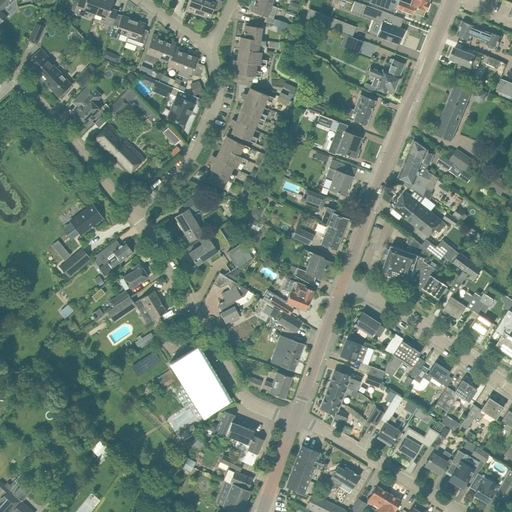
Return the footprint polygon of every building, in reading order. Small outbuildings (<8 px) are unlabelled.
[(12,0),(0,0),(0,22),(8,14),(3,10),(12,0)] [(69,9),(75,10),(78,1),(76,0),(72,0),(72,1),(69,9)] [(88,11),(95,13),(99,0),(78,0),(78,1),(75,10),(74,12),(86,17),(88,11)] [(99,0),(95,13),(102,16),(100,21),(112,26),(113,22),(116,13),(117,11),(111,8),(113,0),(99,0)] [(189,0),(186,10),(187,11),(187,9),(191,10),(191,12),(198,15),(203,0),(189,0)] [(222,0),(220,0),(203,0),(198,15),(205,17),(206,16),(212,18),(213,14),(211,14),(214,7),(219,9),(222,0)] [(276,7),(271,5),(257,0),(253,0),(250,11),(266,16),(264,22),(278,27),(283,29),(290,31),(292,25),(274,19),(272,18),(276,7)] [(398,0),(369,0),(369,3),(395,12),(396,8),(403,11),(412,14),(413,12),(423,16),(425,10),(427,11),(430,3),(428,2),(429,0),(411,0),(410,4),(398,0)] [(360,14),(359,15),(360,15),(373,19),(379,22),(381,23),(377,33),(376,35),(376,36),(377,36),(398,44),(399,44),(404,29),(403,30),(398,27),(398,26),(401,19),(403,19),(363,4),(360,14)] [(121,15),(116,13),(113,22),(112,26),(109,36),(118,39),(120,33),(127,36),(133,19),(126,16),(125,18),(122,17),(122,15),(121,15)] [(312,20),(351,35),(352,35),(341,31),(344,24),(314,13),(312,18),(312,20)] [(127,36),(125,41),(143,48),(148,31),(143,29),(145,23),(144,23),(144,24),(140,23),(141,21),(133,19),(127,36)] [(476,26),(462,20),(456,35),(466,39),(470,41),(473,35),(487,40),(486,44),(497,48),(501,36),(491,32),(476,26)] [(44,26),(36,23),(28,40),(36,44),(44,26)] [(252,80),(253,76),(261,77),(261,71),(255,70),(256,64),(266,65),(267,60),(260,59),(261,52),(258,51),(259,45),(265,46),(266,40),(260,40),(262,27),(249,26),(250,23),(245,23),(243,37),(240,37),(234,78),(252,80)] [(157,35),(153,33),(146,52),(157,57),(163,41),(156,38),(157,35)] [(163,41),(157,57),(168,61),(169,61),(174,46),(175,46),(176,42),(172,41),(171,43),(163,41)] [(179,47),(175,46),(174,46),(169,61),(168,61),(167,65),(179,69),(185,53),(178,50),(179,47)] [(474,78),(482,58),(454,47),(450,59),(469,66),(466,75),(474,78)] [(26,62),(43,81),(57,69),(48,60),(50,58),(41,49),(26,62)] [(105,50),(102,57),(116,63),(119,57),(105,50)] [(199,58),(185,53),(179,69),(190,74),(195,62),(197,63),(199,58)] [(489,56),(486,64),(503,71),(506,64),(489,56)] [(370,66),(367,74),(374,76),(371,84),(376,86),(376,87),(375,88),(376,88),(386,92),(387,89),(393,92),(398,79),(404,63),(395,60),(390,58),(389,60),(392,62),(388,72),(382,69),(382,71),(370,66)] [(150,75),(152,70),(147,68),(150,62),(144,59),(139,70),(150,75)] [(94,73),(97,70),(90,64),(75,81),(82,87),(94,73)] [(43,81),(58,97),(71,84),(57,69),(43,81)] [(164,75),(152,70),(150,75),(161,80),(164,75)] [(173,85),(174,82),(175,80),(164,75),(161,80),(173,85)] [(511,83),(501,79),(496,91),(511,97),(511,83)] [(156,80),(151,90),(167,97),(172,87),(156,80)] [(173,85),(172,87),(184,92),(186,87),(174,82),(173,85)] [(282,98),(289,101),(295,87),(285,83),(283,87),(290,90),(288,95),(280,92),(277,99),(280,101),(282,98)] [(73,101),(79,107),(72,113),(86,126),(96,116),(95,115),(100,109),(94,104),(102,96),(89,84),(73,101)] [(455,84),(435,134),(452,141),(472,91),(455,84)] [(136,94),(129,88),(110,108),(109,109),(117,117),(130,105),(128,103),(136,94)] [(272,103),(274,98),(250,88),(246,96),(250,97),(247,104),(243,103),(237,118),(240,119),(237,127),(234,125),(231,133),(255,143),(257,138),(251,136),(257,123),(262,125),(266,115),(261,113),(266,100),(272,103)] [(477,91),(475,99),(483,101),(485,93),(477,91)] [(349,108),(345,117),(365,125),(375,100),(370,98),(370,97),(369,97),(368,97),(360,94),(354,110),(349,108)] [(176,96),(167,117),(185,125),(194,104),(176,96)] [(305,108),(319,114),(321,115),(324,107),(308,101),(307,102),(301,99),(298,105),(305,108)] [(154,112),(146,119),(151,123),(156,123),(161,119),(154,112)] [(341,143),(333,140),(328,151),(338,155),(339,152),(348,155),(348,154),(355,157),(358,149),(355,148),(356,144),(358,145),(360,138),(356,137),(357,136),(343,130),(345,124),(321,115),(319,114),(315,123),(337,131),(336,135),(343,138),(341,143)] [(93,139),(110,156),(125,140),(108,123),(93,139)] [(168,128),(163,131),(172,143),(177,140),(168,128)] [(300,142),(303,135),(291,130),(288,138),(300,142)] [(266,148),(271,138),(266,135),(265,138),(266,139),(266,140),(265,140),(262,146),(266,148)] [(247,152),(249,147),(226,136),(223,143),(226,145),(217,163),(213,162),(210,169),(213,170),(207,181),(222,189),(228,178),(233,180),(236,175),(230,173),(233,167),(236,168),(239,162),(245,165),(247,160),(238,155),(241,149),(247,152)] [(125,140),(110,156),(129,174),(144,158),(125,140)] [(414,140),(405,160),(427,169),(433,154),(427,152),(428,150),(414,140)] [(260,152),(255,163),(259,165),(264,153),(260,152)] [(328,156),(316,152),(314,156),(326,163),(328,156)] [(449,168),(453,163),(443,156),(440,161),(449,168)] [(353,176),(355,169),(332,159),(324,178),(332,181),(328,189),(344,195),(352,176),(353,176)] [(415,189),(426,196),(430,199),(433,193),(426,189),(433,173),(429,172),(429,170),(427,169),(405,160),(398,177),(414,183),(412,188),(415,189)] [(462,170),(459,175),(468,182),(472,177),(462,170)] [(299,193),(303,195),(301,201),(320,208),(325,196),(306,189),(305,191),(301,189),(299,193)] [(394,208),(404,217),(410,209),(413,212),(420,203),(426,196),(415,189),(410,195),(406,192),(394,208)] [(242,197),(240,202),(248,206),(250,201),(242,197)] [(189,214),(199,208),(193,198),(183,204),(186,210),(175,217),(189,240),(202,233),(194,220),(193,220),(189,214)] [(404,217),(413,224),(419,216),(424,220),(431,211),(420,203),(413,212),(410,209),(404,217)] [(103,219),(92,204),(70,221),(81,235),(89,229),(88,228),(92,225),(93,227),(103,219)] [(458,206),(452,215),(459,220),(461,217),(465,220),(468,216),(464,213),(465,211),(458,206)] [(321,222),(328,224),(339,229),(339,227),(344,229),(348,219),(336,214),(337,211),(326,207),(321,222)] [(428,236),(438,223),(447,230),(449,226),(440,219),(441,219),(431,211),(424,220),(419,216),(413,224),(428,236)] [(442,217),(448,221),(452,215),(447,211),(442,217)] [(459,220),(452,215),(448,221),(455,226),(459,220)] [(495,227),(488,223),(484,229),(491,233),(495,227)] [(328,224),(320,244),(336,250),(344,229),(339,227),(339,229),(328,224)] [(295,227),(292,235),(309,244),(313,235),(295,227)] [(229,243),(219,228),(200,240),(203,244),(189,253),(193,259),(193,260),(194,262),(195,261),(197,264),(229,243)] [(471,228),(467,233),(480,242),(487,239),(471,228)] [(444,256),(451,262),(458,252),(442,240),(438,245),(435,245),(426,239),(421,244),(431,252),(440,260),(444,256)] [(133,252),(125,241),(108,254),(110,255),(106,258),(108,261),(99,268),(104,276),(114,269),(112,267),(120,261),(120,262),(133,252)] [(252,257),(242,242),(226,252),(236,268),(252,257)] [(420,253),(419,255),(410,252),(411,247),(408,246),(406,250),(391,245),(390,249),(388,248),(386,254),(388,254),(381,273),(399,279),(398,282),(406,287),(407,285),(418,269),(423,261),(426,257),(431,252),(421,244),(417,250),(420,253)] [(68,276),(90,258),(82,248),(60,266),(68,276)] [(312,252),(305,271),(291,266),(288,271),(313,285),(309,283),(312,275),(321,278),(323,272),(321,272),(323,268),(324,268),(324,269),(326,270),(326,269),(328,270),(331,262),(332,262),(322,258),(322,257),(323,257),(323,256),(312,252)] [(453,263),(453,262),(465,271),(472,262),(458,252),(451,262),(453,263)] [(423,261),(418,269),(407,285),(412,288),(412,290),(418,294),(423,287),(439,299),(448,286),(431,275),(435,269),(429,265),(429,264),(423,261)] [(481,268),(472,262),(465,271),(475,278),(481,268)] [(123,277),(130,288),(148,277),(140,263),(134,267),(135,269),(123,277)] [(239,270),(235,268),(225,275),(235,280),(238,275),(236,274),(239,270)] [(463,271),(450,290),(455,294),(468,274),(463,271)] [(218,275),(213,284),(220,288),(227,284),(230,289),(221,294),(225,300),(220,303),(221,304),(220,308),(218,307),(221,312),(220,313),(225,323),(234,318),(239,315),(237,312),(241,310),(238,305),(247,301),(249,299),(253,293),(249,290),(219,272),(218,275)] [(293,305),(306,310),(314,290),(306,287),(306,286),(296,282),(293,292),(290,291),(286,302),(287,303),(286,305),(274,297),(270,303),(289,315),(293,309),(292,308),(293,305)] [(126,290),(109,301),(113,308),(114,308),(130,297),(126,290)] [(166,311),(154,290),(140,299),(153,319),(166,311)] [(459,300),(452,296),(444,308),(459,318),(467,307),(472,310),(479,299),(481,296),(475,292),(473,296),(467,292),(462,299),(460,298),(459,300)] [(501,301),(510,305),(511,300),(511,298),(504,295),(501,301)] [(113,308),(107,312),(113,322),(120,317),(136,306),(134,302),(130,297),(114,308),(113,308)] [(479,299),(472,310),(473,311),(478,314),(470,326),(485,336),(493,323),(483,316),(490,306),(479,299)] [(261,300),(253,314),(265,321),(269,315),(273,306),(261,300)] [(61,311),(65,316),(74,310),(70,305),(61,311)] [(273,306),(269,315),(275,319),(280,310),(273,306)] [(92,314),(95,319),(102,314),(99,309),(92,314)] [(511,337),(509,335),(511,329),(511,311),(509,309),(502,321),(498,326),(505,331),(495,345),(496,346),(497,345),(511,354),(511,337)] [(279,322),(295,332),(301,323),(284,312),(279,322)] [(371,335),(373,333),(379,337),(385,328),(379,324),(379,323),(378,323),(379,320),(377,322),(362,312),(355,323),(354,322),(353,325),(354,326),(355,324),(371,335)] [(137,340),(135,342),(139,349),(155,339),(150,332),(141,338),(137,340)] [(392,355),(402,338),(395,334),(385,351),(392,355)] [(303,344),(281,336),(272,362),(294,370),(303,344)] [(346,339),(340,355),(361,363),(367,347),(346,339)] [(393,353),(412,366),(421,352),(409,345),(410,344),(403,339),(393,353)] [(224,400),(191,344),(175,353),(181,362),(179,363),(191,383),(192,382),(197,389),(195,390),(207,410),(224,400)] [(138,376),(160,360),(152,350),(130,366),(138,376)] [(396,363),(390,359),(387,366),(385,371),(384,373),(389,376),(394,369),(393,368),(396,363)] [(428,369),(423,365),(420,369),(417,374),(415,377),(409,385),(416,389),(417,390),(419,390),(423,389),(424,389),(431,377),(442,384),(450,372),(435,362),(427,374),(426,373),(428,369)] [(382,379),(384,373),(385,371),(371,366),(368,374),(382,379)] [(414,366),(409,374),(415,377),(417,374),(420,369),(419,369),(414,366)] [(163,387),(176,379),(170,369),(157,378),(163,387)] [(330,381),(351,390),(356,392),(361,378),(360,377),(350,373),(349,376),(335,370),(330,381)] [(284,398),(291,377),(276,372),(272,383),(265,381),(263,387),(270,390),(269,392),(284,398)] [(382,379),(368,374),(365,382),(378,387),(382,379)] [(247,384),(259,389),(261,381),(250,377),(247,384)] [(445,386),(446,387),(435,404),(441,407),(444,403),(450,407),(458,395),(468,402),(477,389),(462,379),(454,391),(446,386),(445,386)] [(349,395),(351,390),(330,381),(324,397),(339,403),(343,393),(349,395)] [(380,405),(378,407),(385,412),(390,404),(391,403),(396,394),(389,390),(384,399),(388,401),(386,404),(380,405)] [(401,397),(396,394),(391,403),(390,404),(395,408),(401,397)] [(320,408),(335,414),(334,416),(345,420),(348,414),(337,410),(339,403),(324,397),(320,408)] [(472,404),(473,405),(460,425),(467,429),(473,419),(478,422),(485,413),(495,420),(503,407),(489,397),(481,409),(472,404)] [(347,406),(344,409),(367,427),(370,424),(352,409),(347,406)] [(375,407),(367,420),(376,425),(384,412),(375,407)] [(418,408),(414,414),(418,417),(422,411),(418,408)] [(234,415),(224,411),(216,430),(238,440),(235,446),(236,448),(242,450),(238,459),(252,465),(263,439),(252,434),(254,431),(235,423),(237,416),(234,415)] [(391,427),(396,419),(390,415),(377,436),(390,444),(394,438),(397,440),(402,433),(391,427)] [(454,419),(449,427),(454,430),(459,423),(454,419)] [(185,430),(179,434),(183,441),(197,432),(193,425),(185,430)] [(344,425),(342,432),(350,434),(352,428),(344,425)] [(436,436),(429,445),(436,450),(444,438),(445,438),(450,430),(444,427),(439,435),(438,434),(436,436)] [(417,435),(409,430),(398,449),(413,458),(420,446),(412,442),(417,435)] [(429,445),(436,436),(432,433),(425,442),(429,445)] [(309,495),(311,491),(313,492),(325,460),(318,457),(320,453),(301,445),(286,486),(309,495)] [(486,461),(490,452),(474,446),(470,455),(486,461)] [(441,456),(433,451),(425,465),(439,474),(451,454),(444,450),(441,456)] [(458,450),(451,462),(457,466),(458,466),(461,461),(465,454),(458,450)] [(223,454),(220,461),(239,471),(243,463),(223,454)] [(462,488),(474,469),(461,461),(458,466),(457,466),(449,479),(450,480),(449,481),(455,485),(456,484),(462,488)] [(329,481),(349,493),(360,476),(351,470),(352,469),(344,464),(342,468),(338,466),(329,481)] [(248,489),(252,478),(234,471),(234,472),(228,469),(224,480),(232,483),(222,506),(236,511),(241,511),(250,490),(248,489)] [(503,480),(510,484),(511,485),(511,471),(509,470),(503,480)] [(16,482),(9,489),(13,493),(23,477),(19,474),(14,480),(16,482)] [(485,476),(474,495),(487,503),(493,492),(502,497),(510,484),(503,480),(498,488),(496,487),(497,485),(485,477),(485,476)] [(380,508),(388,493),(376,486),(367,500),(380,508)] [(13,493),(9,489),(0,499),(0,501),(0,502),(0,511),(11,511),(21,501),(13,493)] [(377,511),(394,511),(401,501),(388,493),(380,508),(377,511)] [(316,511),(324,511),(329,503),(312,495),(306,507),(316,511)] [(349,511),(359,511),(364,505),(356,500),(349,511)] [(34,511),(21,501),(12,511),(13,511),(34,511)] [(324,511),(345,511),(346,511),(329,503),(324,511)]
